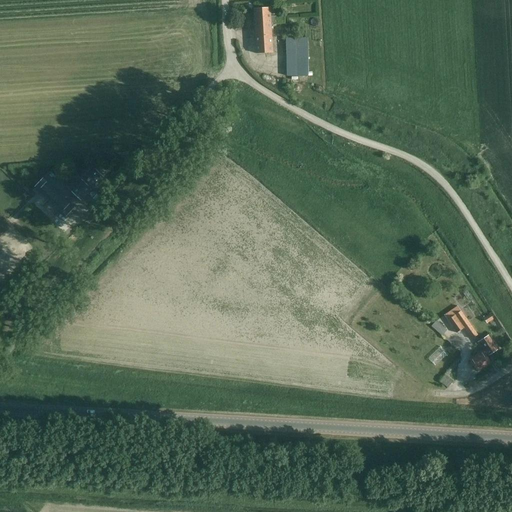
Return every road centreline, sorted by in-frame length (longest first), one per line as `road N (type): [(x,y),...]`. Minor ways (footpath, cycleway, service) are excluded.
road 1 (secondary): [(511,436),(0,405)]
road 2 (unclassified): [(511,295),(433,174),(302,113),(231,62)]
road 3 (unclassified): [(0,300),(231,62)]
